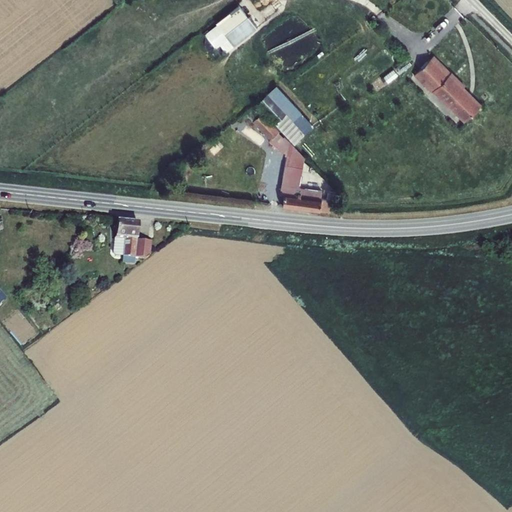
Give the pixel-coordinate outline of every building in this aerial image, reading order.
[(239,5),(216,24),(225,35),(248,17),(239,5)] [(385,50),(344,78),(352,90),(394,63),(385,50)] [(450,74),(433,57),(415,75),(432,92),(433,91),(448,106),(449,106),(465,122),(481,106),(463,88),(464,87),(451,73),(450,74)] [(267,95),(258,103),(276,123),(285,114),(267,95)] [(256,107),(247,115),(254,122),(262,115),(263,114),(256,107)] [(285,155),(287,156),(280,195),(284,196),(283,204),(282,206),(328,212),(331,200),(311,197),(312,190),(298,188),(304,158),(288,141),(278,131),(262,115),(254,122),(270,139),(268,141),(279,150),(279,152),(285,153),(285,155)] [(136,241),(137,225),(116,222),(113,239),(123,240),(122,257),(138,259),(145,260),(148,257),(150,243),(136,241)] [(112,257),(122,257),(123,240),(113,239),(112,257)]
